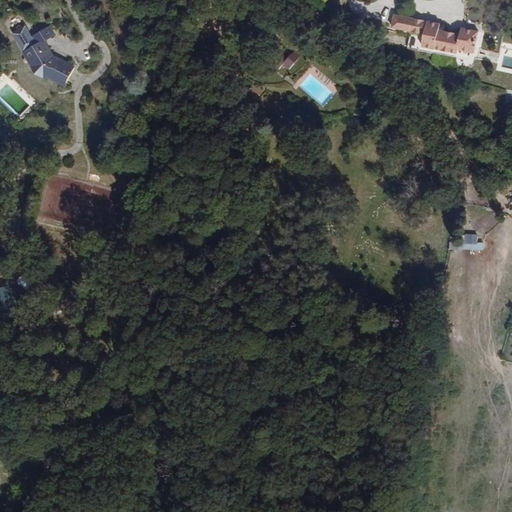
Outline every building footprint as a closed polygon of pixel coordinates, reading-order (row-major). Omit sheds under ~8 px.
[(410,24),(413,12),(393,8),(390,20),(410,24)] [(472,41),(474,22),(458,19),(457,27),(423,21),(420,38),(454,44),(455,38),(472,41)] [(54,37),(48,27),(37,35),(48,41),(54,37)] [(289,52),(277,44),(280,40),(272,34),(262,48),(269,53),(266,58),(278,67),(282,62),(290,67),(300,53),(292,47),(289,52)] [(73,69),(46,54),(48,51),(44,44),(48,41),(37,35),(30,40),(34,46),(26,53),(30,60),(29,61),(37,75),(47,80),(47,79),(63,87),(73,69)] [(483,242),(477,242),(477,235),(458,234),(458,241),(449,240),(448,249),(483,250),(483,242)] [(11,278),(0,288),(0,315),(1,317),(25,293),(11,278)]
